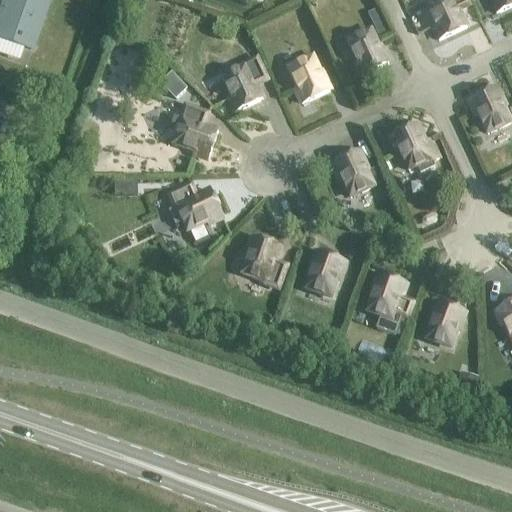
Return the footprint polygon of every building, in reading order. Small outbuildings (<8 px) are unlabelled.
[(46,0),(4,0),(0,14),(0,42),(17,48),(20,41),(33,45),(48,1),(46,0)] [(428,0),(431,5),(426,7),(436,28),(432,29),(439,42),(467,29),(460,15),(470,10),(465,0),(428,0)] [(490,2),(496,16),(511,8),(511,0),(492,0),(493,1),(490,2)] [(390,35),(384,24),(373,29),(379,41),(390,35)] [(354,66),(360,79),(388,66),(380,48),(378,49),(371,33),(348,44),(357,64),(354,66)] [(228,101),(235,114),(263,101),(257,88),(268,83),(257,60),(243,67),(244,69),(222,79),(232,100),(228,101)] [(296,93),(302,106),(330,93),(322,75),(320,76),(313,60),(290,71),(299,91),(296,93)] [(505,109),(497,91),(468,104),(475,117),(478,116),(487,136),(510,125),(503,110),(505,109)] [(194,157),(207,162),(218,133),(204,128),(208,117),(185,108),(180,122),(175,120),(170,134),(177,137),(174,146),(195,154),(194,157)] [(435,169),(432,164),(439,160),(431,142),(426,144),(418,127),(390,141),(396,154),(399,152),(408,173),(417,168),(421,176),(435,169)] [(368,172),(360,154),(331,168),(338,181),(341,179),(350,200),(373,189),(366,173),(368,172)] [(136,184),(114,184),(114,199),(136,198),(136,184)] [(208,224),(209,227),(223,221),(210,193),(196,199),(191,188),(169,198),(175,211),(170,214),(176,228),(183,224),(188,233),(208,224)] [(404,225),(386,233),(386,234),(413,244),(404,225)] [(392,243),(379,238),(376,247),(389,252),(392,243)] [(266,284),(265,287),(278,291),(285,271),(275,267),(281,251),(252,240),(247,254),(250,255),(243,276),(266,284)] [(345,266),(316,255),(311,269),(314,270),(307,291),(331,300),(336,283),(338,284),(345,266)] [(401,301),(406,288),(377,277),(372,291),(375,292),(368,313),(382,318),(377,330),(396,337),(403,317),(407,319),(412,306),(401,301)] [(465,316),(436,305),(431,319),(434,320),(427,341),(451,350),(456,334),(458,335),(465,316)] [(511,306),(495,315),(501,328),(505,326),(511,342),(511,306)] [(458,374),(454,389),(470,393),(474,379),(458,374)] [(469,395),(463,392),(459,398),(467,401),(469,395)]
